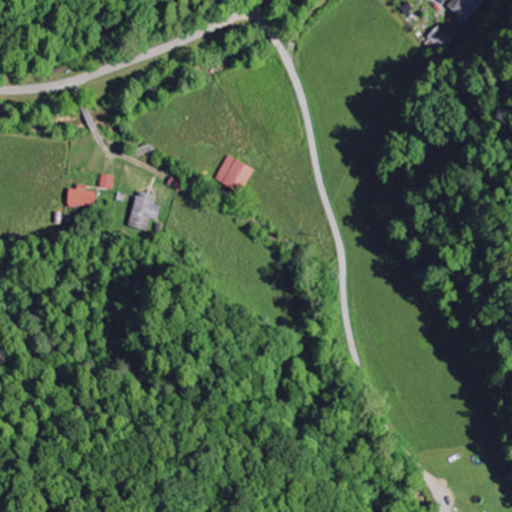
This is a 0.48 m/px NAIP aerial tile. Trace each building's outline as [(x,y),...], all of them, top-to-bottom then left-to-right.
[(486,0),(455,0),(449,8),(470,23),(486,0)] [(441,52),(455,39),(441,24),(427,37),(441,52)] [(248,193),(258,168),(229,156),(219,182),(248,193)] [(116,176),(103,175),(101,188),(115,189),(116,176)] [(95,208),(97,192),(88,191),(88,188),(71,187),(69,206),(95,208)] [(160,221),(164,207),(156,205),(159,196),(140,191),(130,227),(149,232),(153,219),(160,221)]
